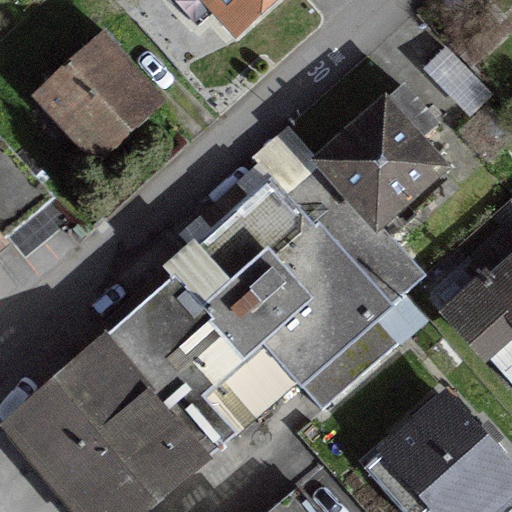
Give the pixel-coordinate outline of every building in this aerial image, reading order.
[(206,0),(234,30),(267,0),(206,0)] [(511,32),(491,10),(448,49),(468,70),(511,32)] [(43,101),(94,157),(150,106),(107,59),(117,50),(104,35),(92,45),(98,51),(43,101)] [(401,90),(316,166),(374,230),(378,227),(388,238),(410,218),(401,207),(440,172),(416,145),(434,128),(422,114),(401,90)] [(0,243),(51,201),(0,144),(0,243)] [(172,282),(8,426),(17,437),(63,492),(79,511),(143,511),(295,385),(298,388),(374,321),(423,279),(388,238),(378,227),(374,230),(316,166),(178,289),(172,282)] [(511,267),(492,286),(485,278),(444,315),(481,356),(511,328),(511,267)] [(396,346),(374,321),(298,388),(319,413),(396,346)] [(434,511),(485,511),(511,489),(511,480),(445,403),(365,473),(399,511),(426,511),(431,508),(434,511)] [(314,511),(295,489),(268,511),(314,511)]
